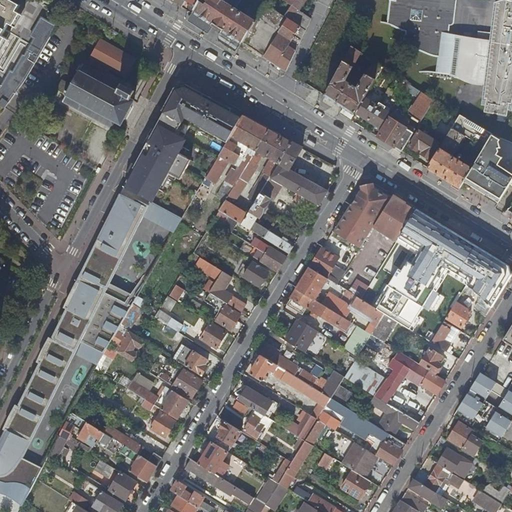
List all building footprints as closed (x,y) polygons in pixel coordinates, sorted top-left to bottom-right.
[(0,0),(0,48),(6,38),(1,36),(8,24),(12,27),(20,14),(15,11),(19,5),(9,0),(0,0)] [(196,0),(195,4),(192,8),(213,22),(220,27),(221,27),(240,40),(241,41),(255,19),(248,14),(239,8),(238,9),(237,10),(226,2),(222,0),(196,0)] [(284,0),(297,9),(303,0),(284,0)] [(488,84),(510,87),(511,87),(511,4),(509,5),(504,5),(501,5),(497,6),(493,8),(489,39),(446,33),(447,24),(450,23),(453,0),(386,0),(384,21),(387,22),(391,24),(397,27),(403,30),(400,45),(406,45),(409,46),(413,47),(417,49),(421,50),(425,53),(442,55),(440,71),(445,72),(448,73),(452,75),(457,76),(462,78),(467,81),(488,84)] [(256,3),(248,14),(255,19),(262,8),(256,3)] [(263,55),(285,70),(295,50),(304,30),(310,18),(297,9),(291,5),(283,15),(287,18),(277,33),(263,55)] [(213,22),(192,8),(191,10),(188,15),(209,28),(213,22)] [(5,83),(3,86),(15,93),(25,79),(55,27),(39,18),(28,37),(32,39),(23,56),(21,55),(12,72),(9,70),(2,81),(5,83)] [(277,33),(255,19),(241,41),(263,55),(277,33)] [(236,46),(240,40),(221,27),(217,33),(236,46)] [(135,59),(100,39),(90,57),(126,76),(135,59)] [(338,68),(324,94),(337,103),(343,107),(340,113),(350,120),(353,114),(383,67),(350,45),(350,47),(338,68)] [(82,63),(63,101),(115,128),(118,121),(122,123),(125,117),(126,118),(132,106),(131,105),(134,99),(131,97),(135,89),(122,82),(121,83),(82,63)] [(398,85),(405,89),(408,84),(402,79),(398,85)] [(151,201),(152,202),(168,172),(180,179),(190,159),(178,153),(185,139),(175,134),(185,116),(202,125),(201,128),(226,142),(242,114),(186,83),(174,88),(162,111),(164,112),(154,130),(156,131),(153,137),(151,136),(124,186),(151,201)] [(416,97),(419,91),(409,84),(406,90),(405,91),(416,97)] [(510,101),(510,87),(488,84),(489,92),(493,92),(495,92),(499,92),(498,96),(505,98),(505,96),(506,96),(507,96),(508,97),(510,101)] [(0,106),(3,109),(4,107),(15,93),(3,86),(2,88),(0,86),(0,106)] [(493,92),(489,92),(486,103),(485,109),(507,114),(510,101),(508,97),(507,96),(506,96),(505,96),(505,98),(498,96),(499,92),(495,92),(493,92)] [(408,114),(420,121),(433,100),(422,93),(408,114)] [(357,113),(368,119),(377,105),(366,98),(357,113)] [(390,109),(378,102),(377,105),(368,119),(379,126),(390,109)] [(393,111),(377,136),(386,142),(401,151),(413,132),(405,127),(399,123),(403,117),(393,111)] [(446,125),(451,128),(459,116),(454,113),(446,125)] [(237,165),(227,181),(234,186),(268,129),(242,114),(226,142),(219,155),(227,160),(237,165)] [(451,128),(484,148),(494,135),(460,115),(459,116),(451,128)] [(399,123),(405,127),(408,121),(403,117),(399,123)] [(469,159),(475,163),(484,148),(451,128),(427,167),(460,188),(464,180),(471,169),(451,156),(454,152),(458,152),(463,144),(475,152),(473,154),(472,154),(469,159)] [(268,129),(234,186),(226,199),(225,201),(219,210),(225,213),(242,224),(269,178),(292,141),(268,129)] [(424,150),(421,154),(429,159),(444,135),(438,131),(433,139),(418,130),(408,146),(417,151),(419,147),(424,150)] [(511,178),(511,142),(494,135),(484,148),(475,163),(471,169),(464,180),(482,192),(498,201),(509,183),(511,178)] [(301,147),(292,141),(269,178),(282,185),(301,195),(318,205),(326,192),(287,170),(301,147)] [(451,156),(471,169),(475,163),(469,159),(472,154),(473,154),(475,152),(463,144),(458,152),(454,152),(451,156)] [(227,160),(219,155),(207,175),(215,180),(227,160)] [(272,201),(282,185),(269,178),(242,224),(263,237),(289,253),(293,245),(268,229),(255,221),(258,216),(260,217),(270,200),(272,201)] [(373,182),(361,184),(333,230),(360,247),(371,229),(393,194),(373,182)] [(151,201),(124,186),(115,204),(130,211),(132,207),(133,209),(133,211),(132,213),(130,217),(136,220),(140,222),(144,216),(151,201)] [(395,243),(416,209),(393,194),(371,229),(395,243)] [(297,204),(313,213),(318,205),(301,195),(297,204)] [(144,216),(174,233),(182,218),(152,202),(151,201),(144,216)] [(115,204),(110,214),(133,225),(136,220),(130,217),(132,213),(133,211),(133,209),(132,207),(130,211),(115,204)] [(212,235),(225,213),(219,210),(206,231),(212,235)] [(1,490),(25,502),(39,475),(25,468),(24,470),(14,465),(19,455),(81,331),(85,333),(81,343),(96,349),(92,362),(97,365),(108,346),(121,324),(133,303),(137,296),(131,293),(125,302),(108,293),(102,300),(97,298),(106,280),(133,225),(110,214),(69,296),(64,307),(66,308),(52,338),(49,337),(42,350),(37,362),(39,363),(18,405),(16,404),(10,416),(3,429),(6,430),(0,441),(0,482),(2,483),(1,490)] [(261,260),(278,271),(287,256),(270,246),(261,260)] [(339,257),(322,246),(310,266),(328,277),(333,281),(338,283),(345,271),(335,264),(339,257)] [(196,264),(200,257),(195,253),(190,261),(196,264)] [(200,257),(196,264),(195,265),(217,278),(209,291),(210,292),(227,303),(236,308),(242,312),(243,310),(247,303),(224,289),(232,276),(219,268),(200,257)] [(259,286),(269,270),(253,260),(243,276),(259,286)] [(315,299),(328,277),(310,266),(297,288),(315,299)] [(352,289),(363,295),(369,285),(358,279),(352,289)] [(125,302),(131,293),(106,280),(97,298),(102,300),(108,293),(125,302)] [(175,285),(173,289),(179,293),(182,289),(175,285)] [(350,299),(353,293),(345,288),(340,285),(337,290),(350,299)] [(469,295),(472,290),(469,287),(466,285),(462,291),(469,295)] [(307,307),(365,343),(371,334),(345,318),(321,303),(315,299),(297,288),(287,304),(302,314),(307,307)] [(175,299),(179,293),(173,289),(169,295),(175,299)] [(227,304),(227,303),(210,292),(205,300),(218,308),(218,312),(215,317),(217,318),(216,320),(231,329),(241,313),(227,304)] [(329,299),(321,303),(345,318),(349,310),(347,304),(332,295),(329,299)] [(162,307),(170,312),(177,301),(168,296),(162,307)] [(352,304),(379,321),(384,313),(361,298),(357,296),(352,304)] [(473,307),(484,317),(490,307),(480,297),(473,307)] [(470,311),(455,302),(446,317),(461,326),(470,311)] [(129,330),(142,308),(133,303),(121,324),(129,330)] [(384,342),(397,321),(384,313),(379,321),(371,334),(384,342)] [(172,316),(167,324),(172,327),(180,332),(185,324),(172,316)] [(305,351),(318,331),(299,319),(285,340),(305,351)] [(216,348),(227,332),(210,322),(200,338),(216,348)] [(139,348),(144,339),(129,330),(121,324),(108,346),(132,361),(137,352),(133,350),(136,345),(139,348)] [(511,324),(503,339),(511,345),(511,324)] [(449,329),(441,325),(431,342),(445,351),(449,344),(442,340),(449,329)] [(181,341),(185,335),(180,332),(172,327),(169,333),(181,341)] [(274,348),(264,341),(257,351),(262,354),(278,364),(287,370),(291,372),(319,390),(322,385),(316,381),(323,368),(319,366),(313,375),(303,368),(301,372),(299,370),(300,367),(273,350),(274,348)] [(81,343),(77,354),(92,362),(96,349),(81,343)] [(185,365),(193,351),(186,347),(178,360),(185,365)] [(429,348),(421,363),(435,372),(440,363),(439,362),(442,356),(429,348)] [(403,349),(401,352),(411,359),(413,356),(403,349)] [(193,351),(185,365),(201,375),(207,366),(205,364),(208,360),(193,351)] [(398,351),(391,362),(422,382),(420,384),(427,388),(424,391),(432,396),(434,392),(437,394),(445,380),(411,359),(401,352),(398,351)] [(273,372),(278,364),(262,354),(250,373),(262,381),(269,370),(273,372)] [(383,375),(356,358),(355,360),(345,377),(372,393),(383,375)] [(383,375),(372,393),(375,395),(400,410),(408,398),(402,394),(406,387),(406,380),(418,388),(420,384),(422,382),(391,362),(383,375)] [(184,369),(174,386),(192,397),(203,380),(184,369)] [(320,402),(312,415),(316,418),(319,419),(324,410),(327,405),(332,398),(327,395),(322,392),(319,390),(291,372),(287,370),(282,378),(320,402)] [(335,370),(322,392),(327,395),(332,398),(336,391),(340,385),(345,377),(343,375),(335,370)] [(480,372),(474,381),(490,391),(491,390),(496,382),(480,372)] [(163,373),(160,378),(168,383),(171,378),(163,373)] [(352,393),(348,399),(344,405),(379,427),(388,413),(371,402),(375,395),(372,393),(345,377),(340,385),(352,393)] [(132,381),(128,388),(146,399),(155,405),(177,419),(189,400),(173,390),(163,407),(162,406),(163,405),(157,401),(159,398),(132,381)] [(486,398),(490,391),(474,381),(470,388),(486,398)] [(245,384),(237,398),(256,410),(265,415),(270,406),(269,405),(271,401),(245,384)] [(336,391),(348,399),(352,393),(340,385),(336,391)] [(457,409),(473,419),(474,417),(485,400),(486,398),(470,388),(457,409)] [(511,391),(509,390),(499,405),(508,410),(511,403),(511,391)] [(348,399),(336,391),(332,398),(344,405),(348,399)] [(371,402),(388,413),(400,420),(402,422),(415,430),(419,422),(400,410),(375,395),(371,402)] [(372,443),(368,450),(378,456),(393,465),(406,444),(397,438),(394,444),(378,434),(381,428),(379,427),(344,405),(332,398),(327,405),(345,416),(340,423),(372,443)] [(151,410),(155,405),(146,399),(143,405),(151,410)] [(237,400),(234,406),(244,413),(248,407),(237,400)] [(474,417),(487,425),(497,408),(485,400),(474,417)] [(270,406),(265,415),(269,418),(278,403),(273,401),(271,401),(269,405),(270,406)] [(501,437),(511,419),(511,403),(508,410),(499,405),(497,408),(487,425),(486,427),(501,437)] [(270,422),(272,419),(269,418),(265,415),(256,410),(244,429),(258,438),(262,431),(268,421),(270,422)] [(339,420),(324,410),(319,419),(325,423),(328,425),(334,428),(339,420)] [(68,438),(80,416),(72,411),(60,434),(68,438)] [(161,411),(150,427),(166,437),(176,421),(161,411)] [(303,439),(316,418),(312,415),(308,413),(300,427),(291,421),(286,428),(303,439)] [(388,413),(379,427),(381,428),(393,436),(397,429),(395,427),(400,420),(388,413)] [(278,417),(275,421),(285,428),(288,423),(278,417)] [(312,445),(316,438),(319,433),(325,423),(319,419),(305,440),(312,445)] [(229,452),(242,431),(226,420),(220,429),(222,430),(214,442),(229,452)] [(135,463),(130,470),(148,481),(157,465),(149,460),(140,454),(128,447),(122,443),(105,432),(104,431),(97,427),(87,421),(78,437),(93,446),(95,444),(93,442),(98,435),(101,437),(98,442),(100,444),(99,445),(106,449),(107,447),(114,452),(116,450),(117,450),(124,454),(127,457),(127,458),(135,463)] [(463,448),(462,449),(473,456),(483,441),(472,434),(474,431),(458,421),(448,438),(463,448)] [(108,424),(104,431),(105,432),(122,443),(128,447),(140,454),(145,448),(108,424)] [(394,444),(397,438),(393,436),(381,428),(378,434),(394,444)] [(80,450),(81,447),(68,438),(60,434),(49,456),(55,460),(60,452),(63,454),(67,449),(63,447),(67,441),(80,450)] [(286,488),(313,445),(312,445),(305,440),(292,462),(279,483),(285,487),(286,488)] [(212,441),(199,463),(216,473),(220,466),(227,470),(230,465),(223,460),(229,452),(214,442),(212,441)] [(356,442),(342,464),(353,470),(363,476),(370,463),(373,465),(378,456),(368,450),(359,444),(356,442)] [(447,448),(437,464),(462,479),(472,464),(447,448)] [(154,452),(149,460),(157,465),(163,457),(154,452)] [(326,469),(333,458),(326,454),(324,453),(318,464),(326,469)] [(39,475),(43,467),(19,455),(14,465),(24,470),(25,468),(39,475)] [(249,502),(253,496),(233,484),(226,479),(219,475),(216,473),(199,463),(191,458),(186,467),(213,483),(230,494),(232,492),(249,502)] [(286,458),(273,479),(279,483),(292,462),(286,458)] [(109,477),(115,468),(101,460),(95,469),(109,477)] [(370,463),(363,476),(365,477),(373,465),(370,463)] [(437,464),(424,485),(436,492),(440,486),(443,488),(445,484),(448,485),(451,481),(458,486),(462,479),(437,464)] [(223,469),(219,475),(226,479),(233,484),(237,477),(223,469)] [(360,499),(370,481),(365,477),(363,476),(353,470),(342,488),(360,499)] [(127,499),(137,482),(121,472),(110,489),(127,499)] [(202,500),(205,495),(178,479),(172,490),(180,495),(207,511),(211,511),(214,508),(202,500)] [(442,507),(447,499),(436,492),(424,485),(414,479),(409,486),(442,507)] [(467,495),(475,486),(467,480),(459,489),(467,495)] [(272,508),(285,487),(279,483),(266,504),(270,507),(272,508)] [(90,484),(87,490),(96,494),(99,489),(90,484)] [(492,489),(488,495),(501,503),(509,490),(502,486),(498,492),(492,489)] [(299,488),(295,493),(299,495),(325,511),(341,511),(336,509),(336,508),(313,494),(312,496),(299,488)] [(474,499),(494,511),(495,511),(501,503),(488,495),(480,490),(474,499)] [(95,505),(105,511),(118,511),(124,504),(103,492),(95,505)] [(424,511),(428,506),(405,492),(401,500),(419,511),(420,511),(424,511)] [(88,501),(78,495),(74,501),(76,503),(84,508),(88,501)] [(207,511),(180,495),(173,506),(183,511),(194,511),(197,509),(201,511),(207,511)] [(248,507),(244,511),(261,511),(266,504),(260,501),(254,497),(248,507)] [(418,511),(419,511),(401,500),(393,511),(418,511)] [(90,511),(85,508),(84,508),(76,503),(70,511),(90,511)] [(319,511),(305,503),(299,511),(319,511)]
